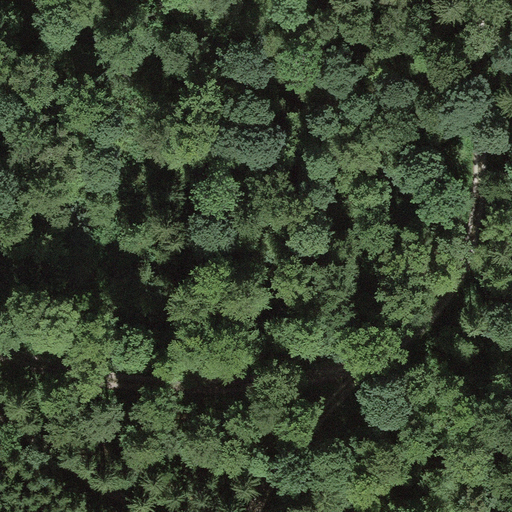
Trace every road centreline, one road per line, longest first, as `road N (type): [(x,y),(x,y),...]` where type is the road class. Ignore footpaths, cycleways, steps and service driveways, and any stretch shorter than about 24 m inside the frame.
road 1 (track): [(0,351),(68,371),(224,385),(354,374),(428,316),(472,232),(486,100),(475,0)]
road 2 (track): [(249,511),(274,458),(354,374)]
road 3 (track): [(137,511),(0,411)]
